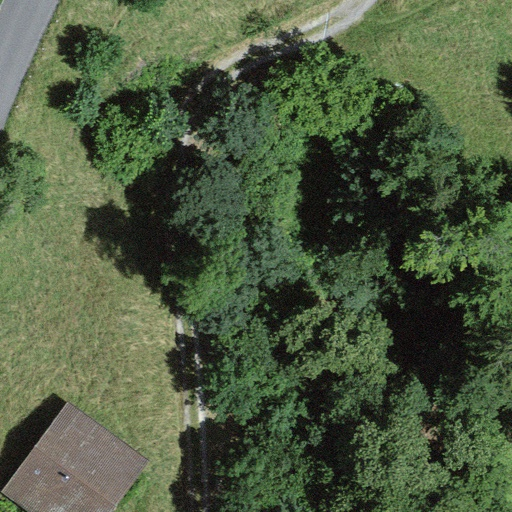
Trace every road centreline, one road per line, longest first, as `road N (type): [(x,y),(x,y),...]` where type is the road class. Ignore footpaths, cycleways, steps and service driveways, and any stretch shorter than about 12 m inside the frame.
road 1 (track): [(339,25),(228,75),(191,102),(174,136),(169,199),(196,511)]
road 2 (tertiary): [(41,0),(0,114)]
